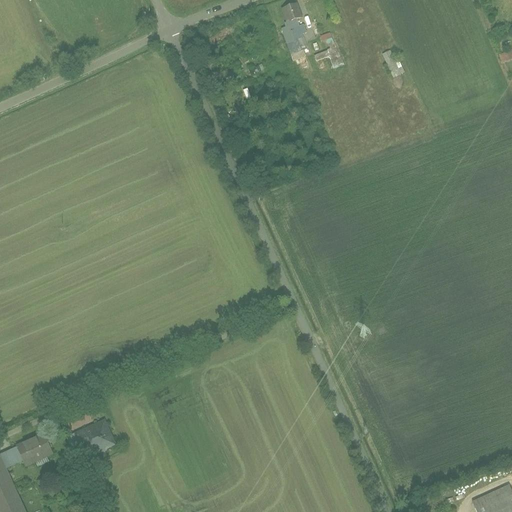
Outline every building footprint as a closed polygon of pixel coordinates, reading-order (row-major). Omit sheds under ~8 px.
[(297,4),(282,9),(287,22),(296,19),(302,17),(297,4)] [(283,24),(289,39),(302,35),(308,32),(305,24),(299,26),(296,19),(287,22),(283,24)] [(330,34),(320,37),(322,42),(332,38),(330,34)] [(303,50),(307,48),(302,35),(289,39),(297,61),(306,58),(303,50)] [(393,51),(384,55),(393,77),(401,73),(393,51)] [(116,446),(104,420),(74,434),(86,460),(116,446)] [(25,468),(53,456),(42,433),(15,446),(25,468)] [(26,511),(0,455),(0,511),(26,511)] [(511,511),(511,491),(509,485),(471,502),(475,511),(511,511)]
